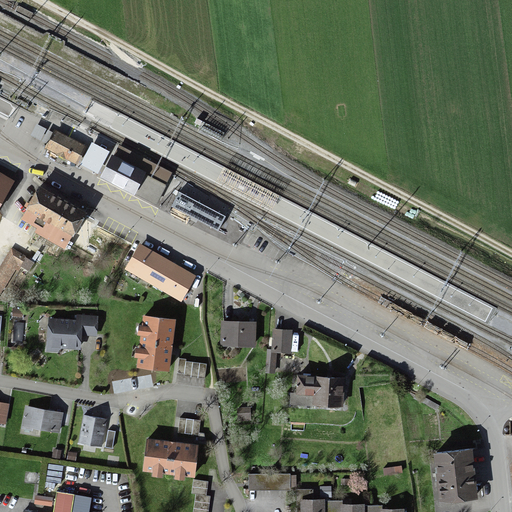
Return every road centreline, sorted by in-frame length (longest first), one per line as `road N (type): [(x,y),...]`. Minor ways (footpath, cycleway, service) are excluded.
road 1 (residential): [(502,511),(491,431),(474,405),(0,149)]
road 2 (unclassified): [(36,0),(511,254)]
road 3 (residential): [(240,511),(210,399),(105,399),(0,379)]
